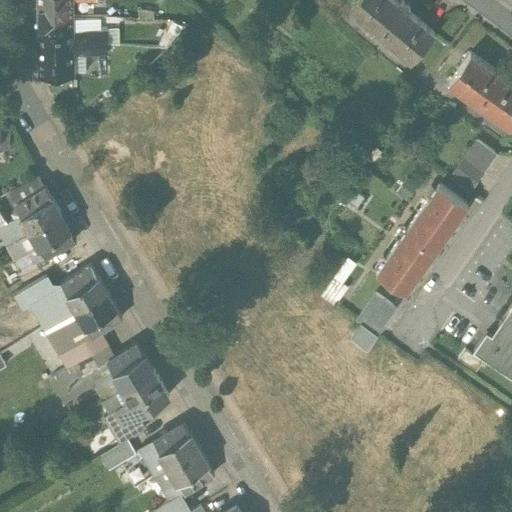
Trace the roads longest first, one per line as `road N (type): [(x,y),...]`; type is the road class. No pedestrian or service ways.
road 1 (residential): [(271,511),(0,63)]
road 2 (residential): [(511,180),(405,323)]
